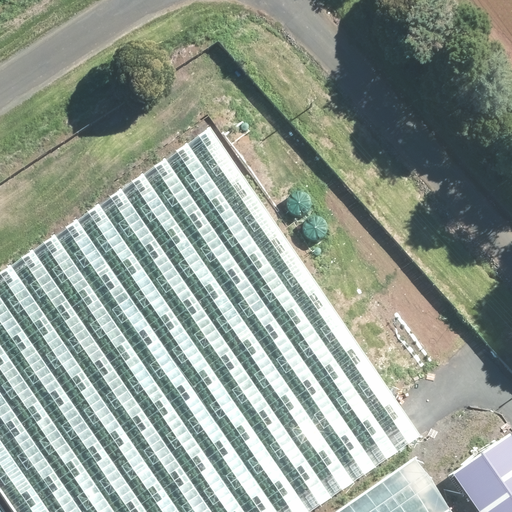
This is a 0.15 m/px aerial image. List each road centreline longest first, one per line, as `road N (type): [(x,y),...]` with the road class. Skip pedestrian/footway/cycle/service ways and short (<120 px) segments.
road 1 (unclassified): [(287,0),(511,253)]
road 2 (unclassified): [(138,0),(0,91)]
